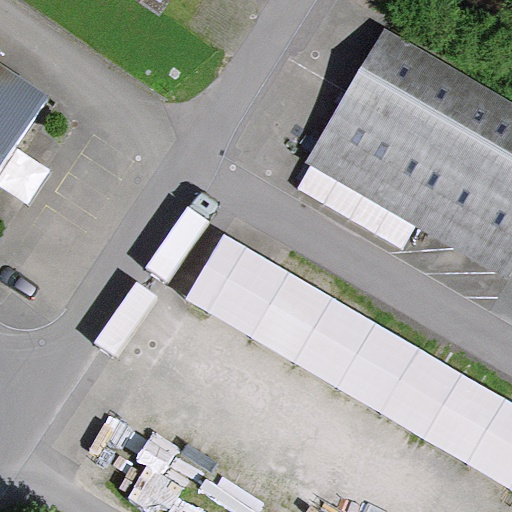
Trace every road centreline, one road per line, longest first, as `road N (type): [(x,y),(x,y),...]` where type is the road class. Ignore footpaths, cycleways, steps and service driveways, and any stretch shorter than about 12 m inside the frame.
road 1 (residential): [(511,357),(187,167)]
road 2 (residential): [(187,167),(43,383)]
road 3 (residential): [(301,0),(187,167)]
